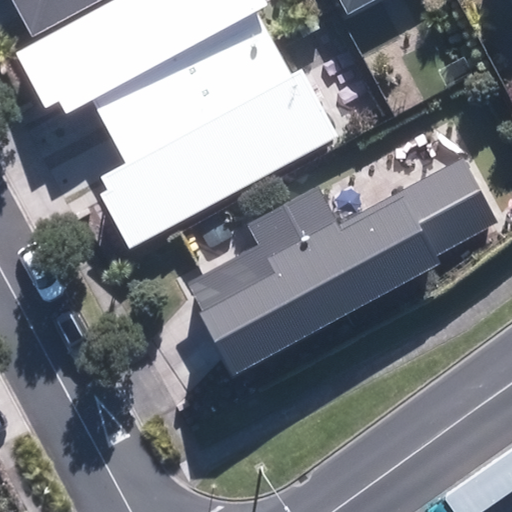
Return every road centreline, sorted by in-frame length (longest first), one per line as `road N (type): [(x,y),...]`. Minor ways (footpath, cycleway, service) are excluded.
road 1 (residential): [(133,511),(0,267)]
road 2 (residential): [(511,391),(341,511)]
